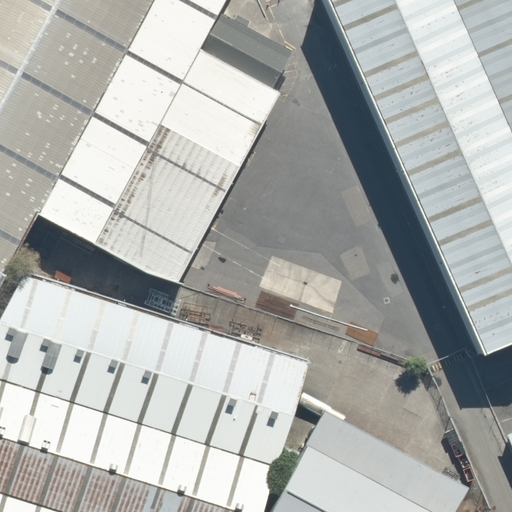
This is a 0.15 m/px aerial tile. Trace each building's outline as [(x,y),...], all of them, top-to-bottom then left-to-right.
[(0,0),(0,214),(3,210),(140,285),(247,91),(171,50),(197,0),(0,0)] [(511,0),(299,0),(447,348),(511,320),(511,0)] [(0,270),(0,387),(242,464),(276,358),(0,270)] [(0,387),(0,501),(34,511),(227,511),(242,464),(0,387)] [(419,511),(434,486),(296,410),(239,511),(419,511)] [(511,511),(511,420),(477,436),(509,511),(511,511)] [(0,511),(34,511),(0,501),(0,511)]
